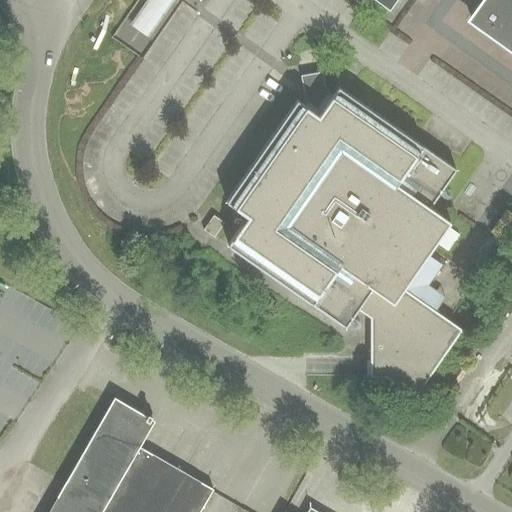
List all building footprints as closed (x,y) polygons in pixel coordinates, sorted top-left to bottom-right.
[(396,0),(373,0),(389,11),(396,0)] [(511,0),(487,0),(472,22),(511,50),(511,0)] [(405,289),(438,241),(451,223),(430,208),(456,170),(338,87),(333,95),(324,89),(322,78),(303,80),(307,100),(308,101),(305,106),(297,101),(227,202),(248,217),(228,245),(346,328),(359,310),(370,318),(370,377),(385,377),(415,397),(462,330),(405,289)] [(214,238),(225,223),(214,215),(204,230),(214,238)] [(63,487),(49,511),(199,511),(211,491),(139,449),(153,425),(113,401),(107,412),(66,483),(63,487)]
